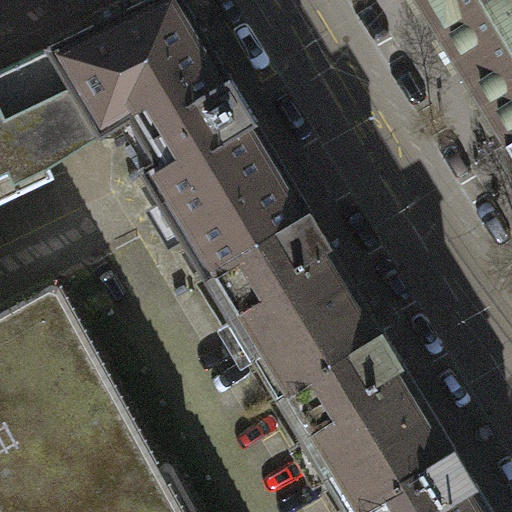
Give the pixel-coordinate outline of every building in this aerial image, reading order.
[(203,277),(310,212),(182,0),(140,0),(47,47),(101,135),(130,118),(152,157),(139,167),(203,277)] [(511,0),(420,0),(505,141),(511,137),(511,0)] [(101,135),(47,47),(0,69),(0,200),(53,175),(50,164),(101,135)] [(203,277),(276,395),(383,330),(310,212),(203,277)] [(0,511),(198,511),(171,461),(160,467),(56,275),(0,305),(0,511)] [(383,330),(276,395),(347,511),(354,511),(456,450),(383,330)] [(494,511),(456,450),(354,511),(494,511)]
